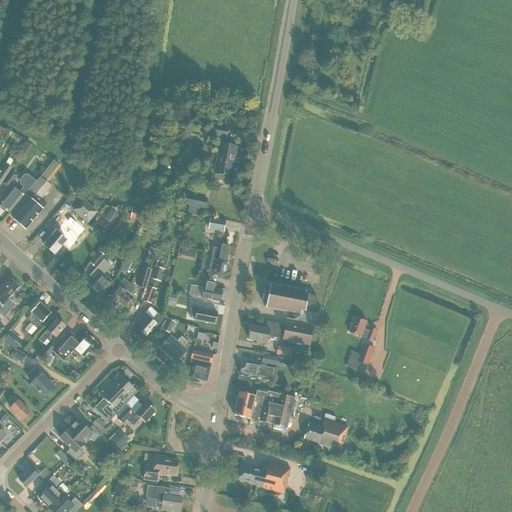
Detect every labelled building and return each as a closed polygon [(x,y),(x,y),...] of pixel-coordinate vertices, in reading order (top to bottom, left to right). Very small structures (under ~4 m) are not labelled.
[(402,18),(406,5),(398,2),(394,16),(402,18)] [(227,138),(229,127),(214,124),(212,135),(227,138)] [(231,176),(236,147),(220,144),(215,173),(231,176)] [(0,184),(0,185),(12,168),(10,167),(15,160),(9,157),(5,164),(7,165),(0,174),(0,184)] [(42,176),(50,181),(61,164),(53,159),(42,176)] [(8,188),(18,175),(12,170),(2,184),(8,188)] [(24,196),(30,189),(36,181),(28,174),(24,175),(19,180),(20,184),(23,187),(19,192),(13,188),(0,204),(0,206),(1,208),(4,211),(7,211),(9,213),(23,196),(24,196)] [(35,218),(46,204),(41,199),(52,186),(41,177),(30,190),(34,194),(24,206),(13,218),(25,229),(32,221),(33,222),(36,218),(35,218)] [(206,209),(208,198),(188,194),(186,205),(206,209)] [(87,222),(96,212),(81,199),(72,209),(87,222)] [(119,215),(111,209),(106,216),(114,222),(119,215)] [(144,221),(145,212),(132,210),(131,219),(144,221)] [(157,227),(159,219),(146,216),(144,224),(157,227)] [(224,232),(226,221),(210,218),(208,229),(224,232)] [(75,241),(83,232),(75,225),(67,234),(75,241)] [(54,254),(67,240),(56,231),(44,245),(54,254)] [(227,261),(230,246),(222,245),(221,249),(214,247),(208,276),(213,277),(214,275),(224,277),(227,261)] [(188,256),(190,249),(182,247),(180,254),(188,256)] [(94,266),(104,255),(99,251),(90,262),(94,266)] [(129,268),(133,261),(127,258),(123,265),(129,268)] [(101,296),(113,282),(103,274),(111,266),(104,260),(89,276),(94,280),(89,286),(101,296)] [(147,289),(152,269),(143,266),(137,286),(147,289)] [(161,282),(165,269),(155,266),(151,278),(161,282)] [(173,278),(174,270),(168,269),(166,276),(173,278)] [(19,286),(10,278),(4,285),(3,284),(0,287),(0,314),(3,317),(14,306),(7,300),(19,286)] [(125,308),(133,298),(130,295),(135,289),(124,279),(118,285),(119,285),(106,299),(114,307),(119,302),(125,308)] [(214,289),(215,285),(205,282),(204,287),(191,285),(189,295),(220,301),(222,291),(214,289)] [(278,286),(271,285),(271,284),(270,284),(269,286),(270,286),(269,291),(268,291),(265,291),(265,290),(263,290),(263,292),(264,292),(262,298),(261,300),(263,300),(267,300),(267,301),(266,306),(265,306),(265,308),(267,308),(267,307),(274,309),(275,310),(276,309),(283,310),(282,311),(284,311),(291,312),(291,313),(293,313),(293,312),(300,314),(300,317),(294,320),(290,319),(289,323),(286,323),(283,339),(309,345),(313,328),(315,328),(319,314),(314,313),(317,297),(305,295),(305,293),(306,293),(306,291),(305,291),(304,291),(297,290),(297,289),(296,289),(296,290),(289,288),(287,287),(287,288),(280,287),(280,286),(278,286)] [(150,303),(155,289),(149,287),(144,301),(150,303)] [(31,335),(37,329),(51,313),(39,303),(31,312),(32,313),(27,318),(31,322),(25,329),(31,335)] [(215,324),(217,313),(197,309),(197,306),(191,305),(189,316),(195,317),(195,320),(215,324)] [(152,320),(145,313),(138,321),(142,324),(138,328),(146,335),(157,324),(158,325),(164,319),(158,314),(152,320)] [(361,336),(373,340),(377,330),(370,328),(369,331),(364,330),(367,322),(355,317),(349,332),(361,336)] [(170,334),(176,323),(168,318),(162,329),(170,334)] [(55,337),(65,326),(57,319),(47,330),(39,340),(43,344),(52,334),(55,337)] [(279,338),(282,324),(267,321),(265,329),(251,326),(249,339),(266,343),(266,342),(267,336),(279,338)] [(23,340),(12,332),(5,340),(16,349),(23,340)] [(56,349),(54,351),(64,361),(74,349),(75,350),(74,351),(80,357),(81,356),(83,358),(86,355),(87,356),(98,344),(86,333),(80,340),(71,332),(56,349)] [(177,342),(170,336),(160,348),(176,363),(187,351),(183,347),(188,342),(182,337),(177,342)] [(54,351),(56,349),(49,343),(34,360),(41,364),(42,363),(43,364),(51,354),(54,351)] [(368,366),(375,348),(364,344),(357,362),(368,366)] [(290,357),(291,349),(277,347),(276,354),(290,357)] [(207,382),(213,356),(199,353),(200,350),(192,348),(189,359),(194,360),(193,363),(192,364),(191,367),(192,368),(189,378),(207,382)] [(22,363),(23,361),(26,356),(18,351),(13,358),(22,363)] [(51,354),(43,364),(53,369),(57,361),(51,354)] [(26,356),(23,361),(35,368),(38,363),(26,356)] [(277,366),(279,358),(268,356),(266,363),(277,366)] [(266,367),(245,362),(243,367),(242,366),(240,375),(251,378),(250,379),(255,380),(255,379),(257,379),(257,375),(271,378),(273,369),(266,367)] [(40,375),(33,369),(28,374),(35,380),(31,384),(45,397),(54,388),(41,374),(40,375)] [(123,379),(119,376),(115,381),(116,382),(102,396),(104,398),(93,410),(107,423),(138,392),(124,378),(123,379)] [(315,390),(308,388),(305,397),(313,399),(315,390)] [(267,393),(257,390),(255,396),(239,392),(234,415),(250,419),(260,421),(287,428),(294,397),(267,391),(267,393)] [(357,391),(355,397),(371,404),(373,398),(357,391)] [(18,401),(12,396),(9,399),(14,404),(10,408),(22,420),(30,412),(18,400),(18,401)] [(128,407),(117,419),(123,425),(127,421),(133,427),(140,419),(145,423),(156,411),(154,410),(154,408),(152,406),(150,406),(146,402),(135,413),(128,407)] [(332,422),(334,417),(325,414),(324,419),(323,419),(321,427),(309,423),(304,439),(319,444),(319,445),(340,452),(344,440),(351,443),(355,430),(332,422)] [(69,430),(84,444),(89,439),(95,441),(101,434),(92,425),(89,429),(79,419),(69,430)] [(101,431),(106,426),(98,419),(93,424),(101,431)] [(80,449),(84,444),(69,430),(60,439),(70,449),(66,453),(75,462),(82,454),(80,449)] [(127,445),(116,433),(109,440),(121,451),(127,445)] [(64,463),(69,459),(64,454),(60,459),(64,463)] [(176,476),(178,461),(165,459),(165,457),(156,456),(155,467),(146,466),(144,479),(157,481),(158,474),(167,475),(167,474),(176,476)] [(284,494),(290,469),(264,462),(261,471),(242,466),(239,480),(250,482),(249,484),(257,486),(257,487),(284,494)] [(41,473),(34,466),(31,469),(31,468),(19,480),(26,487),(36,477),(41,481),(49,473),(45,468),(41,473)] [(320,470),(309,468),(306,479),(318,482),(320,470)] [(61,483),(53,475),(48,481),(52,484),(38,497),(49,509),(61,497),(63,495),(55,488),(61,483)] [(128,493),(136,494),(137,489),(138,484),(130,482),(128,493)] [(171,511),(179,511),(182,497),(179,497),(180,491),(148,486),(146,497),(157,499),(155,507),(161,508),(161,510),(171,511)] [(63,495),(61,497),(49,509),(52,511),(67,511),(73,507),(77,510),(82,505),(75,498),(70,503),(63,495)]
